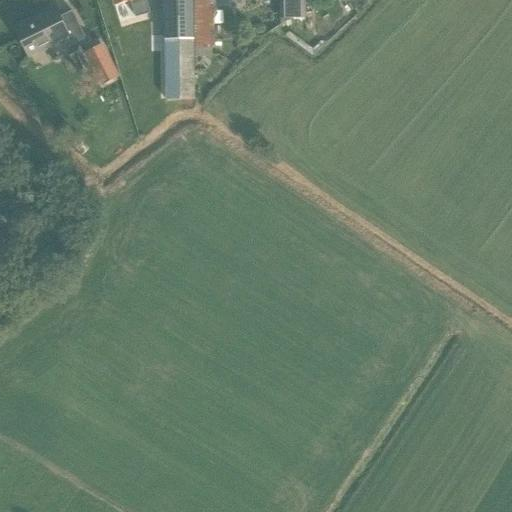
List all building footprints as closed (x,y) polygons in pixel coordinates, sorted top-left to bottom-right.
[(147,0),(146,0),(113,0),(116,6),(128,2),(132,17),(150,11),(147,0)] [(196,100),(193,0),(165,0),(167,101),(196,100)] [(214,6),(229,5),(229,0),(195,0),(196,57),(212,57),(212,48),(216,48),(214,6)] [(280,0),(281,18),(306,18),(305,0),(280,0)] [(73,12),(61,18),(57,11),(33,23),(32,20),(16,28),(30,57),(65,39),(69,47),(86,39),(73,12)] [(67,52),(71,60),(72,59),(79,73),(89,68),(79,46),(67,52)]
